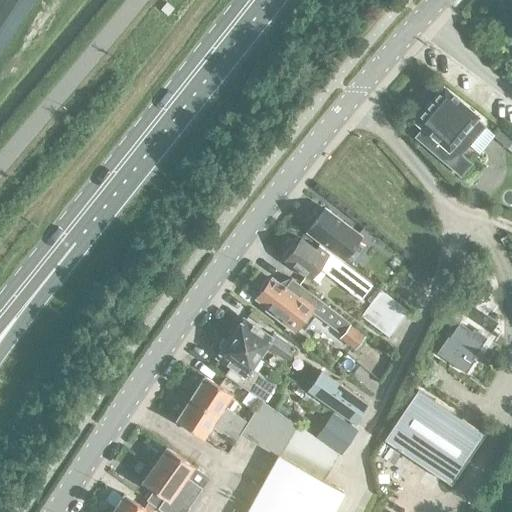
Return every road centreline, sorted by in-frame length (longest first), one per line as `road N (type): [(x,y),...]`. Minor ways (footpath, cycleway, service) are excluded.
road 1 (tertiary): [(52,511),(241,237),(439,0)]
road 2 (primary): [(251,0),(69,226)]
road 3 (unclassified): [(0,163),(135,0)]
road 4 (primary): [(0,352),(69,226)]
